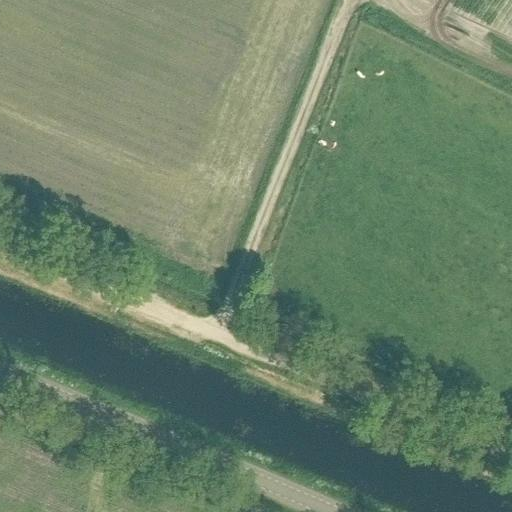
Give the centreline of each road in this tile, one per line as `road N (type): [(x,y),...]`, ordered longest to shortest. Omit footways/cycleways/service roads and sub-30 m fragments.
road 1 (tertiary): [(327,511),(0,373)]
road 2 (unclassified): [(511,459),(201,330)]
road 3 (track): [(201,330),(0,247)]
